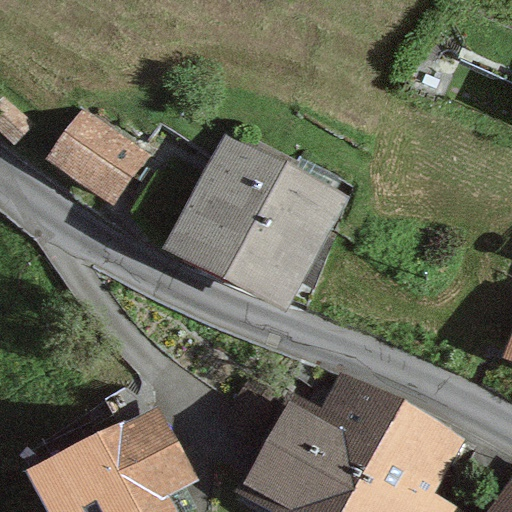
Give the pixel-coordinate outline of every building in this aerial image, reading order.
[(511,22),(505,19),(503,24),(479,13),(464,45),(511,67),(511,22)] [(0,108),(0,128),(9,136),(24,120),(5,103),(0,108)] [(87,120),(56,163),(108,199),(138,156),(87,120)] [(280,289),(309,305),(336,234),(313,223),(324,200),(238,155),(219,192),(166,164),(139,215),(153,234),(274,299),(280,289)] [(345,511),(402,409),(348,378),(339,395),(347,400),(332,425),(297,407),(287,409),(278,426),(290,433),(258,491),(296,511),(345,511)] [(258,436),(279,399),(252,382),(229,417),(258,436)] [(454,467),(466,446),(402,409),(345,511),(440,511),(412,497),(435,456),(454,467)] [(166,511),(123,432),(46,474),(66,511),(166,511)] [(511,511),(511,493),(498,511),(511,511)]
